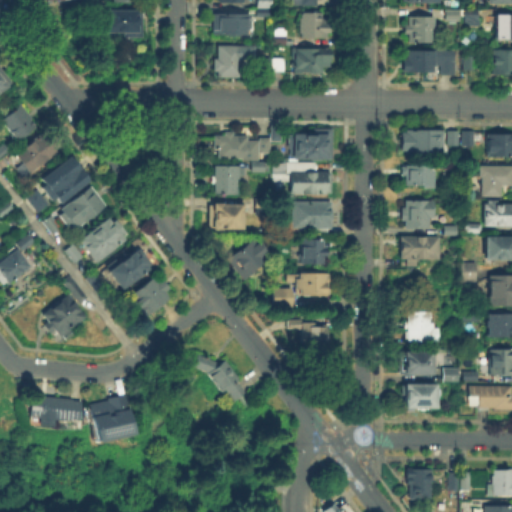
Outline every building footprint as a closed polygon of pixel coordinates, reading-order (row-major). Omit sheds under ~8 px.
[(258,0),(272,0),(272,7),(258,8),(258,0)] [(258,9),(272,9),(272,17),(258,17),(258,9)] [(463,25),(464,11),(477,11),(477,25),(463,25)] [(136,12),(136,13),(140,13),(141,19),(141,33),(139,35),(139,37),(124,37),(124,31),(104,31),(105,12),(136,12)] [(460,13),(460,20),(446,20),(446,12),(460,13)] [(322,14),(322,19),(331,19),(331,31),(328,31),(328,37),(301,37),(301,14),(322,14)] [(248,15),(248,35),(239,34),(215,35),(214,32),(214,16),(248,15)] [(495,16),(511,16),(511,39),(495,39),(495,16)] [(410,33),(405,33),(405,25),(409,25),(409,18),(433,18),(433,41),(410,41),(410,33)] [(273,28),(286,29),(286,44),(273,44),(273,28)] [(240,47),(240,76),(215,76),(216,47),(240,47)] [(294,49),(329,50),(329,66),(318,66),(318,72),(294,72),(294,49)] [(511,50),(511,73),(492,73),(493,50),(511,50)] [(433,67),(433,71),(404,71),(404,57),(408,57),(408,52),(454,52),(454,75),(439,75),(439,67),(433,67)] [(462,57),(473,57),(473,70),(462,70),(462,57)] [(261,58),(271,58),(271,59),(284,59),(284,73),(261,73),(261,58)] [(0,68),(3,72),(5,71),(9,76),(6,78),(9,83),(0,90),(0,68)] [(21,106),(36,126),(18,140),(2,120),(21,106)] [(293,137),(307,137),(307,129),(331,129),(331,158),(293,158),(293,137)] [(400,153),(400,144),(402,144),(402,132),(442,132),(442,153),(403,152),(403,153),(400,153)] [(458,132),(458,146),(447,146),(447,132),(458,132)] [(473,132),(473,146),(462,146),(462,132),(473,132)] [(41,135),(47,143),(52,139),(60,149),(30,172),(17,153),(41,135)] [(488,136),(511,136),(511,155),(488,155),(488,136)] [(217,150),(212,150),(212,137),(257,137),(257,139),(263,140),(263,154),(257,160),(217,161),(217,150)] [(0,146),(2,144),(8,151),(0,159),(0,146)] [(86,179),(56,202),(52,196),(48,199),(37,186),(41,182),(37,177),(66,154),(86,179)] [(252,162),(264,163),(264,172),(252,171),(252,162)] [(285,163),(316,163),(316,169),(315,169),(315,173),(330,173),(330,193),(289,193),(289,182),(272,182),(272,167),(285,167),(285,163)] [(243,167),(243,176),(237,176),(239,193),(213,193),(212,167),(243,167)] [(408,175),(402,175),(402,168),(434,167),(434,185),(408,186),(408,175)] [(481,167),(511,167),(511,184),(501,184),(501,196),(481,196),(481,167)] [(34,187),(45,202),(34,211),(22,196),(34,187)] [(66,226),(59,217),(63,215),(60,210),(91,187),(104,206),(74,229),(70,223),(66,226)] [(403,209),(405,209),(405,202),(432,202),(432,218),(429,218),(429,227),(403,227),(403,209)] [(0,219),(3,217),(0,213),(0,207),(7,203),(16,216),(3,225),(0,221),(0,219)] [(291,221),(287,221),(287,212),(292,212),(292,203),(330,203),(330,228),(292,228),(291,221)] [(485,203),(503,203),(503,206),(511,206),(511,225),(485,225),(485,203)] [(209,206),(241,206),(241,228),(209,228),(209,206)] [(57,230),(57,229),(52,233),(43,222),(51,216),(58,227),(57,230)] [(108,220),(111,225),(116,221),(124,232),(121,234),(125,241),(96,260),(81,239),(108,220)] [(481,225),(481,234),(466,234),(466,225),(481,225)] [(457,234),(451,235),(445,235),(445,226),(457,226),(457,234)] [(27,235),(33,242),(22,251),(16,244),(27,235)] [(253,238),(264,252),(263,261),(240,278),(226,259),(253,238)] [(400,238),(437,238),(437,258),(415,258),(415,265),(408,265),(408,262),(400,262),(400,238)] [(486,252),(479,252),(479,239),(511,239),(511,258),(486,258),(486,252)] [(301,240),(323,240),(323,263),(301,263),(301,240)] [(72,245),(82,256),(75,262),(66,251),(72,245)] [(138,249),(150,266),(145,270),(122,288),(109,271),(138,249)] [(0,259),(13,250),(26,267),(5,282),(0,274),(0,259)] [(459,263),(465,262),(465,263),(475,263),(475,282),(459,282),(459,263)] [(94,273),(103,285),(96,291),(87,279),(94,273)] [(69,294),(59,283),(69,275),(87,297),(79,303),(71,294),(69,294)] [(136,304),(130,296),(156,275),(168,291),(164,294),(167,298),(141,318),(133,307),(136,304)] [(294,282),(286,281),(286,275),(328,275),(328,294),(295,294),(294,282)] [(489,277),(511,277),(511,305),(489,305),(489,277)] [(289,307),(270,307),(270,305),(269,304),(270,301),(271,301),(271,289),(289,289),(289,307)] [(50,333),(43,324),(48,321),(43,314),(67,295),(83,316),(69,328),(69,329),(59,337),(54,330),(50,333)] [(475,320),(475,310),(459,309),(459,319),(475,320)] [(429,313),(429,323),(435,329),(436,329),(436,341),(405,341),(405,331),(404,331),(404,324),(407,321),(407,313),(429,313)] [(487,336),(487,315),(511,315),(511,342),(504,342),(504,336),(487,336)] [(286,327),(286,318),(300,318),(300,327),(286,327)] [(301,345),(301,325),(326,325),(326,346),(301,345)] [(489,351),(511,351),(511,374),(489,374),(489,351)] [(406,353),(430,353),(430,374),(406,373),(406,353)] [(195,368),(192,363),(201,357),(215,361),(218,366),(224,362),(239,383),(237,384),(244,393),(232,401),(226,393),(224,394),(209,373),(195,368)] [(458,369),(458,381),(443,381),(443,369),(458,369)] [(459,370),(460,379),(474,378),(474,369),(459,370)] [(404,385),(427,386),(427,385),(435,385),(435,407),(404,407),(404,385)] [(468,387),(511,387),(511,395),(511,408),(468,408),(468,387)] [(64,396),(69,397),(68,398),(77,399),(76,419),(49,417),(49,424),(25,422),(26,399),(32,400),(33,394),(64,396)] [(97,415),(96,412),(90,413),(88,404),(124,396),(132,430),(129,431),(130,434),(98,442),(92,416),(97,415)] [(407,470),(429,470),(429,498),(407,498),(407,470)] [(492,471),(511,471),(511,495),(490,495),(487,495),(487,484),(491,484),(491,473),(492,471)] [(448,474),(456,474),(456,490),(448,490),(448,474)] [(469,476),(469,490),(461,490),(461,476),(469,476)] [(317,510),(318,511),(340,511),(332,500),(317,510)]
